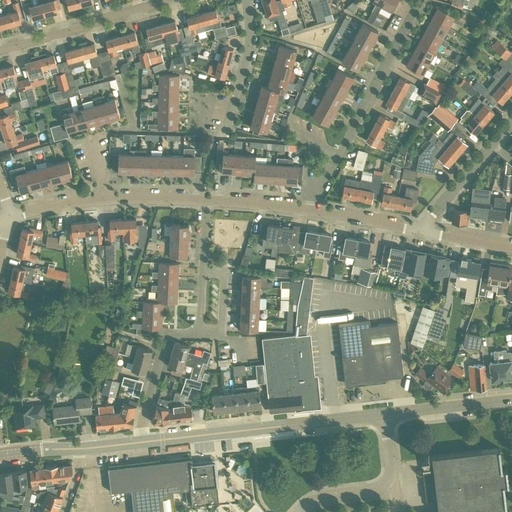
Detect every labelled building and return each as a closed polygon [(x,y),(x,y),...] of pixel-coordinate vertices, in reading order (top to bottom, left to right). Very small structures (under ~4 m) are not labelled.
[(53,0),(42,3),(45,15),(58,12),(57,10),(61,9),(58,0),(53,0)] [(69,9),(81,5),(79,0),(61,0),(63,4),(67,3),(69,9)] [(275,0),(262,0),(267,15),(275,12),(277,18),(284,16),(282,9),(278,11),(275,0)] [(291,5),(289,0),(275,0),(278,11),(282,9),(284,9),(283,7),(291,5)] [(317,22),(325,20),(318,0),(315,0),(311,1),(317,22)] [(318,0),(325,20),(324,16),(331,13),(327,0),(318,0)] [(371,0),(376,2),(367,20),(372,23),(371,23),(378,27),(381,22),(375,19),(382,6),(384,0),(371,0)] [(384,0),(382,6),(391,11),(396,0),(384,0)] [(463,0),(462,7),(472,9),(474,0),(463,0)] [(5,14),(8,26),(21,22),(19,16),(22,15),(18,2),(12,3),(14,11),(5,14)] [(33,19),(45,15),(42,3),(25,8),(26,14),(31,13),(33,19)] [(432,16),(431,18),(431,19),(448,29),(449,27),(453,21),(458,24),(461,25),(463,22),(458,19),(455,17),(437,7),(432,16)] [(200,14),(203,24),(204,24),(206,30),(212,28),(215,37),(227,33),(224,25),(221,26),(219,19),(218,19),(215,10),(200,14)] [(0,27),(8,26),(5,14),(0,15),(0,27)] [(197,26),(203,24),(200,14),(186,18),(192,37),(186,39),(188,46),(195,44),(192,36),(193,36),(193,34),(199,32),(197,26)] [(341,23),(346,26),(349,20),(344,17),(341,23)] [(452,35),(455,30),(449,27),(448,29),(431,19),(424,31),(442,40),(443,39),(447,32),(452,35)] [(291,29),(303,26),(301,20),(289,23),(291,29)] [(188,46),(186,39),(185,37),(183,38),(181,28),(177,29),(174,21),(160,25),(165,42),(180,38),(182,47),(178,48),(181,56),(184,55),(191,53),(188,46)] [(341,36),(346,26),(341,23),(336,33),(341,36)] [(357,32),(374,42),(376,38),(374,37),(377,31),(362,23),(357,32)] [(150,46),(165,42),(160,25),(146,29),(150,46)] [(288,27),(281,29),(282,35),(290,33),(288,27)] [(424,31),(420,39),(419,41),(418,43),(436,52),(437,50),(440,44),(446,47),(449,42),(443,39),(442,40),(424,31)] [(119,36),(122,47),(123,46),(124,50),(131,48),(133,53),(139,51),(134,32),(119,36)] [(372,45),(374,42),(357,32),(352,42),(367,50),(370,44),(372,45)] [(335,45),(341,36),(336,33),(331,42),(335,45)] [(116,48),(122,47),(119,36),(105,40),(108,51),(110,57),(118,55),(116,48)] [(218,60),(229,63),(233,49),(224,46),(227,36),(217,38),(214,51),(220,53),(218,60)] [(511,48),(510,51),(497,39),(491,47),(503,57),(505,59),(509,54),(511,57),(511,48)] [(330,55),(335,45),(331,42),(325,52),(330,55)] [(364,56),(367,50),(352,42),(347,51),(364,61),(366,57),(364,56)] [(99,64),(94,43),(79,47),(82,58),(89,56),(92,67),(100,65),(99,64)] [(418,43),(414,51),(413,51),(412,53),(412,54),(430,64),(431,62),(431,61),(434,55),(437,57),(440,58),(442,53),(437,50),(436,52),(418,43)] [(274,55),(293,60),(296,50),(279,45),(278,51),(275,50),(274,55)] [(84,64),(82,58),(79,47),(64,51),(70,73),(65,74),(69,87),(75,86),(70,68),(84,64)] [(142,67),(149,65),(146,51),(138,53),(142,67)] [(362,65),(364,61),(347,51),(341,61),(357,69),(360,63),(362,65)] [(320,62),(323,55),(317,53),(315,60),(320,62)] [(405,66),(423,76),(428,67),(433,70),(436,65),(434,64),(431,62),(430,64),(412,54),(405,66)] [(39,59),(42,69),(49,67),(51,73),(58,71),(53,55),(39,59)] [(184,55),(181,56),(171,58),(168,69),(184,73),(185,65),(182,65),(184,55)] [(290,71),(293,60),(274,55),(273,59),(275,59),(273,66),(290,71)] [(205,65),(206,59),(197,57),(196,63),(205,65)] [(511,65),(505,59),(503,57),(498,62),(504,68),(495,78),(501,83),(511,91),(511,89),(511,73),(508,70),(511,65)] [(43,75),(42,69),(39,59),(24,63),(27,73),(28,78),(23,79),(25,90),(32,88),(29,79),(43,75)] [(105,62),(109,76),(115,74),(111,60),(105,62)] [(225,78),(229,63),(218,60),(216,67),(209,66),(207,73),(225,78)] [(103,77),(109,76),(105,62),(99,64),(100,65),(103,77)] [(25,90),(23,79),(17,81),(15,76),(13,66),(0,69),(0,77),(1,80),(2,86),(9,84),(10,87),(17,85),(19,91),(25,90)] [(288,81),(290,71),(273,66),(272,72),(270,71),(268,76),(288,81)] [(333,77),(348,86),(351,80),(353,81),(355,77),(338,68),(333,77)] [(308,76),(313,79),(314,77),(316,78),(318,74),(310,71),(308,76)] [(152,88),(178,89),(178,75),(159,75),(159,85),(152,84),(152,88)] [(285,92),(288,81),(268,76),(267,80),(269,80),(268,86),(262,84),(262,85),(285,92)] [(309,89),(313,79),(308,76),(305,84),(304,87),(309,89)] [(345,91),(348,86),(333,77),(328,87),(345,96),(347,93),(345,91)] [(392,90),(402,95),(408,98),(415,85),(400,77),(392,90)] [(501,103),(511,91),(501,83),(495,78),(486,88),(477,79),(472,85),(485,97),(489,92),(501,103)] [(98,83),(100,88),(111,85),(110,80),(98,83)] [(435,103),(441,92),(436,89),(423,82),(417,93),(435,103)] [(89,91),(100,88),(98,83),(88,86),(89,91)] [(436,89),(441,92),(442,92),(445,85),(440,83),(436,89)] [(68,97),(79,94),(76,85),(66,88),(68,97)] [(89,91),(88,86),(78,88),(77,85),(76,85),(79,94),(89,91)] [(285,92),(262,85),(260,91),(258,90),(257,95),(276,100),(278,90),(285,92)] [(343,101),(345,96),(328,87),(322,96),(338,105),(341,100),(343,101)] [(66,88),(60,90),(52,92),(54,100),(62,98),(62,99),(68,97),(66,88)] [(178,102),(178,89),(152,88),(152,90),(159,90),(158,97),(152,97),(152,101),(178,102)] [(408,98),(402,95),(392,90),(385,103),(401,111),(408,98)] [(5,94),(0,95),(0,107),(8,105),(5,94)] [(103,102),(104,102),(102,95),(92,98),(93,99),(91,100),(98,124),(104,123),(103,121),(108,120),(103,102)] [(273,111),(276,100),(257,95),(256,99),(258,99),(256,106),(273,111)] [(287,103),(293,105),(295,99),(295,98),(290,96),(287,103)] [(302,106),(305,99),(300,96),(297,103),(302,106)] [(335,111),(338,105),(322,96),(317,106),(335,115),(337,112),(335,111)] [(468,109),(484,123),(493,112),(478,98),(468,109)] [(103,102),(108,120),(115,118),(115,120),(119,119),(114,99),(104,102),(103,102)] [(94,125),(98,124),(91,100),(82,102),(84,107),(83,108),(87,125),(94,123),(94,125)] [(13,110),(21,107),(19,101),(11,103),(13,110)] [(178,115),(178,102),(152,101),(152,103),(158,103),(158,111),(152,111),(152,114),(178,115)] [(434,107),(453,123),(457,118),(439,103),(435,106),(434,107)] [(270,121),(273,111),(256,106),(254,112),(252,111),(251,116),(270,121)] [(333,119),(335,115),(317,106),(312,116),(327,124),(330,118),(333,119)] [(449,128),(453,123),(434,107),(426,116),(430,119),(432,118),(447,131),(448,129),(451,131),(442,141),(457,154),(467,143),(449,128)] [(82,127),(87,125),(83,108),(72,110),(78,130),(83,129),(82,127)] [(484,123),(468,109),(468,110),(467,109),(460,117),(461,118),(459,121),(474,134),(484,123)] [(61,113),(64,122),(49,127),(53,140),(68,136),(66,131),(73,129),(73,131),(78,130),(72,110),(61,113)] [(0,124),(2,131),(13,128),(10,121),(17,119),(15,112),(0,116),(0,124)] [(177,128),(178,115),(152,114),(152,116),(158,116),(158,124),(148,124),(148,128),(177,128)] [(373,127),(382,132),(386,125),(392,128),(395,122),(380,114),(373,127)] [(267,132),(270,121),(251,116),(250,120),(252,120),(250,127),(267,132)] [(378,138),(382,132),(373,127),(365,140),(381,149),(385,142),(378,138)] [(13,128),(2,131),(7,146),(17,142),(24,140),(21,133),(15,135),(13,128)] [(438,157),(447,165),(457,154),(442,141),(432,133),(428,137),(433,142),(432,143),(435,145),(431,151),(424,149),(418,154),(418,158),(434,162),(438,157)] [(26,148),(40,143),(37,136),(24,140),(26,148)] [(403,167),(406,146),(401,143),(396,157),(393,156),(390,162),(403,167)] [(188,176),(194,175),(194,171),(201,172),(201,156),(194,156),(194,148),(183,147),(183,155),(182,173),(189,173),(188,176)] [(363,170),(367,152),(358,149),(353,167),(363,170)] [(232,174),(234,154),(223,153),(221,171),(227,172),(227,174),(232,174)] [(125,174),(129,174),(129,154),(118,154),(118,172),(124,172),(124,174),(125,174)] [(139,172),(140,154),(129,154),(129,174),(133,174),(133,172),(139,172)] [(150,175),(151,154),(140,154),(139,172),(145,172),(145,175),(150,175)] [(161,173),(161,155),(151,154),(150,175),(155,175),(154,172),(161,173)] [(243,173),(244,155),(234,154),(232,174),(236,175),(236,173),(243,173)] [(172,175),(172,155),(161,155),(161,173),(167,173),(167,175),(172,175)] [(182,173),(183,155),(172,155),(172,175),(176,175),(176,173),(182,173)] [(253,176),(255,161),(255,156),(244,155),(243,173),(249,174),(248,175),(253,176)] [(285,182),(287,158),(277,157),(276,163),(274,184),(279,184),(279,182),(285,182)] [(287,158),(285,182),(291,183),(291,185),(296,185),(298,165),(292,164),(292,158),(287,158)] [(416,170),(417,170),(432,173),(434,163),(434,162),(418,158),(416,170)] [(57,163),(62,181),(68,179),(68,181),(73,179),(68,161),(57,163)] [(264,180),(265,162),(255,161),(253,176),(252,182),(257,182),(258,180),(264,180)] [(511,175),(511,165),(507,161),(505,173),(504,173),(503,188),(509,189),(510,189),(511,175)] [(274,184),(276,163),(265,162),(264,180),(270,181),(270,183),(274,184)] [(56,182),(62,181),(57,163),(47,166),(52,185),(56,184),(56,182)] [(31,191),(26,172),(24,166),(9,170),(12,182),(17,181),(20,192),(26,190),(27,192),(31,191)] [(47,186),(52,185),(47,166),(36,169),(41,186),(47,185),(47,186)] [(417,170),(416,170),(403,167),(401,177),(415,180),(417,170)] [(358,188),(356,199),(371,202),(373,192),(378,193),(382,169),(377,168),(377,170),(374,170),(372,181),(367,180),(366,189),(358,188)] [(35,188),(41,186),(36,169),(26,172),(31,191),(35,190),(35,188)] [(356,199),(358,188),(352,187),(353,180),(345,178),(341,196),(356,199)] [(395,206),(397,196),(391,194),(392,188),(384,186),(381,203),(395,206)] [(397,196),(395,206),(410,209),(412,201),(416,201),(418,189),(406,187),(404,197),(397,196)] [(469,216),(486,218),(488,203),(490,189),(472,187),(469,216)] [(488,203),(486,218),(503,220),(505,200),(494,199),(494,204),(488,203)] [(466,224),(467,211),(452,209),(451,222),(466,224)] [(114,232),(123,231),(122,219),(110,220),(110,226),(107,226),(107,240),(114,240),(114,232)] [(123,231),(123,240),(138,239),(139,247),(143,247),(147,235),(139,235),(138,225),(136,225),(135,219),(122,219),(123,231)] [(97,221),(84,222),(85,234),(85,241),(92,240),(92,243),(102,243),(102,240),(101,237),(101,226),(97,227),(97,221)] [(72,229),(69,229),(70,239),(70,243),(76,242),(76,235),(85,234),(84,222),(71,223),(72,229)] [(170,240),(187,241),(188,240),(190,241),(190,231),(188,231),(188,224),(171,224),(170,240)] [(276,251),(280,226),(268,225),(266,235),(263,234),(262,246),(272,248),(271,255),(276,256),(277,251),(276,251)] [(276,251),(277,251),(295,254),(298,236),(291,235),(292,228),(280,226),(276,251)] [(19,241),(31,244),(33,234),(41,235),(42,231),(29,228),(28,230),(21,229),(19,241)] [(316,246),(319,232),(307,230),(305,238),(302,237),(299,252),(306,253),(307,248),(306,248),(307,245),(316,246)] [(323,256),(330,257),(332,242),(329,242),(330,234),(319,232),(316,246),(315,251),(323,253),(323,256)] [(63,249),(65,235),(59,234),(59,237),(47,235),(45,246),(63,249)] [(354,258),(358,239),(346,236),(344,244),(341,244),(338,258),(345,260),(346,256),(354,258)] [(358,239),(354,258),(353,265),(369,268),(372,256),(370,255),(371,250),(368,249),(370,241),(358,239)] [(187,258),(187,241),(170,240),(169,257),(187,258)] [(29,253),(31,244),(19,241),(16,253),(23,255),(22,258),(35,261),(37,255),(29,253)] [(401,269),(403,258),(405,248),(404,248),(404,250),(391,248),(391,245),(389,255),(383,254),(385,244),(384,244),(380,265),(400,269),(401,269)] [(423,262),(425,252),(424,254),(411,252),(411,249),(409,259),(403,258),(401,269),(400,269),(399,277),(405,278),(406,274),(420,276),(423,262)] [(420,276),(419,278),(426,279),(427,276),(440,278),(440,277),(442,277),(442,274),(449,275),(452,259),(445,258),(445,256),(445,258),(431,256),(432,253),(431,253),(429,263),(423,262),(420,276)] [(246,268),(249,256),(242,255),(239,267),(246,268)] [(459,260),(457,272),(468,274),(466,287),(464,301),(473,302),(479,263),(470,261),(470,259),(459,257),(459,260)] [(497,283),(501,263),(490,261),(486,281),(480,280),(477,294),(485,295),(486,289),(492,290),(493,282),(497,283)] [(152,275),(178,276),(179,263),(159,262),(158,272),(152,271),(152,275)] [(511,265),(501,263),(497,283),(496,294),(507,294),(506,299),(511,300),(511,285),(509,285),(511,265)] [(10,278),(23,281),(31,283),(34,267),(20,264),(20,267),(13,266),(10,278)] [(69,290),(68,272),(48,267),(46,275),(64,280),(60,288),(69,290)] [(291,277),(292,269),(274,267),(273,275),(291,277)] [(372,286),(375,271),(360,267),(357,282),(372,286)] [(178,289),(178,276),(152,275),(152,277),(158,277),(158,285),(151,284),(151,288),(178,289)] [(239,286),(259,287),(260,275),(242,275),(242,281),(240,281),(239,286)] [(302,282),(301,289),(297,304),(295,334),(262,338),(269,410),(275,409),(275,410),(314,406),(313,395),(316,395),(315,379),(312,379),(307,334),(306,334),(314,277),(304,276),(302,282)] [(21,290),(23,281),(10,278),(8,291),(14,293),(13,295),(27,298),(28,292),(21,290)] [(259,297),(259,287),(239,286),(239,290),(241,290),(241,296),(259,297)] [(177,303),(178,289),(151,288),(151,290),(157,290),(157,298),(148,297),(147,301),(163,302),(163,303),(177,303)] [(39,300),(41,291),(35,289),(33,299),(39,300)] [(259,297),(241,296),(241,303),(239,303),(238,307),(257,308),(258,308),(259,297)] [(147,301),(143,301),(143,311),(131,310),(131,314),(136,314),(162,315),(163,303),(163,302),(147,301)] [(240,318),(258,319),(258,308),(257,308),(238,307),(238,312),(240,312),(240,318)] [(162,329),(162,315),(136,314),(136,316),(142,316),(142,323),(132,323),(132,328),(137,328),(137,333),(149,333),(149,328),(162,329)] [(434,317),(427,336),(439,340),(446,321),(441,319),(434,317)] [(257,330),(258,319),(240,318),(239,324),(238,324),(237,329),(257,330)] [(370,321),(339,324),(342,356),(345,356),(348,382),(385,378),(403,376),(397,322),(370,326),(370,321)] [(480,348),(482,335),(465,332),(463,345),(480,348)] [(113,351),(118,352),(122,341),(117,339),(114,347),(113,351)] [(202,362),(207,363),(211,352),(203,350),(201,355),(187,352),(189,346),(174,342),(172,349),(171,349),(170,353),(185,357),(202,362)] [(129,356),(149,362),(150,358),(150,357),(152,350),(132,344),(129,356)] [(109,367),(113,351),(114,347),(107,345),(102,361),(106,362),(104,366),(109,367)] [(505,353),(505,350),(494,351),(495,357),(496,357),(497,361),(489,362),(491,381),(511,378),(511,365),(511,352),(505,353)] [(115,364),(118,352),(113,351),(109,367),(109,368),(120,371),(122,366),(115,364)] [(207,363),(202,362),(185,357),(170,353),(169,357),(170,358),(167,365),(182,369),(183,364),(193,367),(190,377),(207,363)] [(148,366),(149,362),(129,356),(127,361),(133,363),(131,369),(145,373),(147,366),(148,366)] [(459,377),(464,370),(453,363),(448,370),(459,377)] [(470,389),(486,387),(484,363),(468,365),(470,389)] [(257,383),(265,382),(263,364),(256,365),(257,383)] [(453,378),(437,365),(429,375),(420,368),(415,373),(424,381),(423,383),(424,386),(426,387),(428,387),(430,386),(432,384),(442,392),(453,378)] [(204,372),(202,379),(209,381),(211,374),(204,372)] [(131,387),(134,378),(123,375),(121,384),(131,387)] [(199,388),(190,377),(190,378),(186,377),(180,393),(181,393),(179,399),(178,405),(180,420),(192,418),(190,405),(184,406),(184,404),(185,394),(188,395),(191,386),(199,388)] [(110,389),(112,380),(105,378),(101,393),(109,395),(110,389)] [(110,389),(117,391),(119,382),(112,380),(110,389)] [(247,391),(249,408),(261,407),(258,385),(254,386),(254,390),(247,391)] [(141,390),(133,387),(131,394),(139,396),(141,390)] [(247,391),(246,387),(242,387),(242,392),(235,392),(237,409),(249,408),(247,391)] [(235,392),(235,388),(230,389),(230,393),(224,393),(223,389),(225,410),(237,409),(235,392)] [(213,411),(225,410),(223,389),(218,390),(219,394),(212,395),(213,411)] [(181,393),(180,393),(175,391),(173,399),(169,399),(169,402),(168,402),(167,407),(169,421),(180,420),(178,405),(179,399),(181,393)] [(55,423),(80,421),(79,414),(92,413),(90,396),(75,398),(75,405),(53,407),(55,423)] [(167,407),(168,402),(163,400),(163,399),(158,397),(156,404),(152,421),(154,423),(169,421),(167,407)] [(118,412),(119,427),(124,426),(126,428),(130,428),(137,401),(129,399),(128,404),(122,402),(119,411),(118,412)] [(44,417),(43,404),(33,405),(32,404),(13,406),(15,428),(34,426),(34,418),(44,417)] [(119,427),(118,412),(114,412),(113,405),(106,406),(108,428),(119,427)] [(97,429),(108,428),(106,406),(98,406),(99,414),(95,414),(97,429)] [(501,468),(499,448),(429,456),(430,462),(435,462),(437,476),(434,476),(434,474),(422,475),(424,488),(426,487),(426,492),(424,493),(426,505),(438,503),(437,501),(440,501),(440,511),(486,511),(486,507),(506,504),(503,484),(508,483),(506,467),(501,468)] [(169,460),(167,458),(161,458),(159,462),(108,468),(110,492),(131,490),(133,511),(175,511),(173,490),(182,489),(182,490),(185,490),(187,504),(202,502),(208,502),(208,503),(211,503),(211,502),(219,501),(215,461),(192,464),(192,461),(191,461),(191,458),(169,460)] [(47,483),(60,481),(58,465),(45,467),(47,483)] [(58,465),(60,481),(69,480),(73,469),(70,465),(59,466),(58,465)] [(32,484),(47,483),(45,467),(45,468),(30,470),(32,484)] [(15,487),(13,494),(21,493),(20,486),(28,485),(26,469),(12,471),(14,487),(15,487)] [(13,494),(15,487),(14,487),(12,471),(0,472),(0,492),(5,492),(6,500),(12,500),(13,494)] [(63,495),(65,489),(58,486),(57,488),(56,492),(63,495)] [(43,504),(57,510),(62,497),(48,492),(43,504)] [(23,503),(24,495),(18,494),(18,496),(13,495),(12,501),(23,503)]
